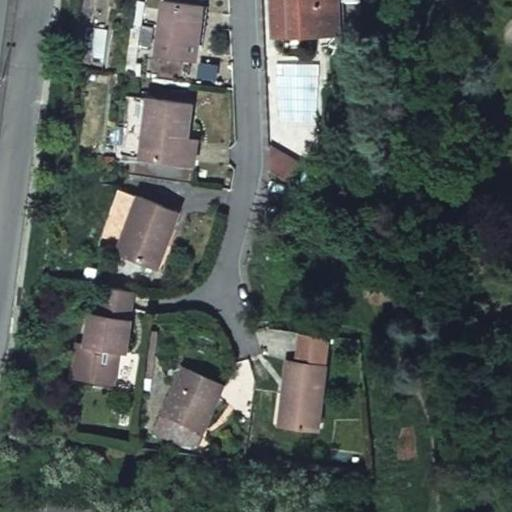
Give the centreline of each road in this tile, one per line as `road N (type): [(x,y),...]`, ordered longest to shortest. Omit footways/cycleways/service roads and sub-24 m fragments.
road 1 (tertiary): [(0,330),(42,0)]
road 2 (residential): [(223,300),(248,162),(241,0)]
